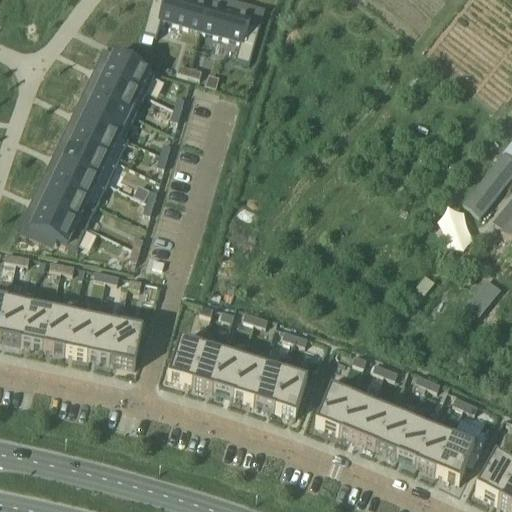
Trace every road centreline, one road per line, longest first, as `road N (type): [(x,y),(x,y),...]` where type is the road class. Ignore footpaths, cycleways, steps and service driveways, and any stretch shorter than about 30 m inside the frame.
road 1 (residential): [(0,375),(139,405),(295,453),(439,511)]
road 2 (primary): [(211,511),(0,456)]
